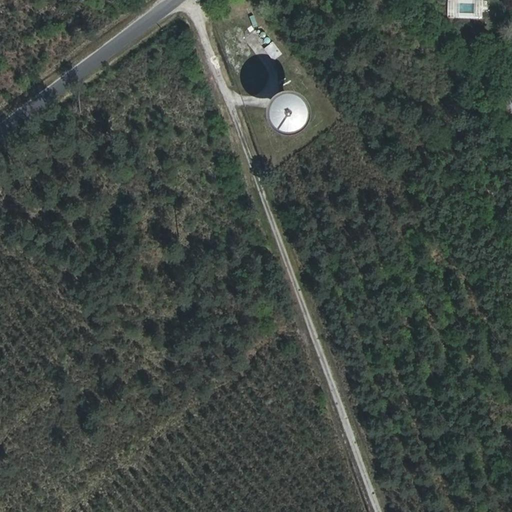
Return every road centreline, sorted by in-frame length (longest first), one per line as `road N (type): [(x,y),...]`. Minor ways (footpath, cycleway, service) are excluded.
road 1 (track): [(373,511),(198,0)]
road 2 (tertiary): [(0,117),(154,0)]
